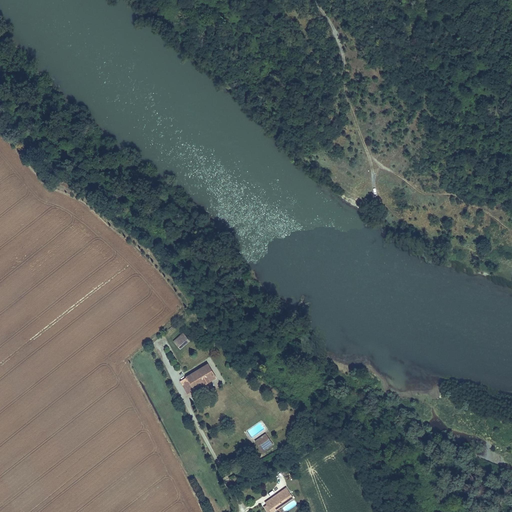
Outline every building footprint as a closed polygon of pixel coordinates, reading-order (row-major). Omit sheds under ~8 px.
[(185,336),(176,345),(181,351),(191,342),(185,336)] [(211,366),(188,379),(196,392),(218,379),(211,366)] [(196,392),(188,379),(182,382),(189,395),(196,392)] [(267,436),(257,442),(261,447),(271,440),(267,436)] [(271,511),(274,511),(293,498),(286,489),(266,504),(268,506),(271,511)]
